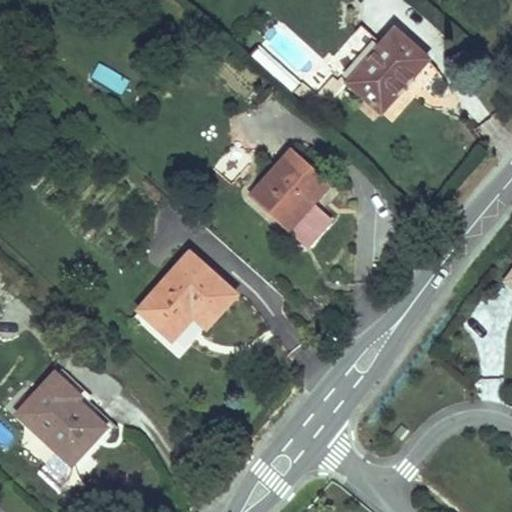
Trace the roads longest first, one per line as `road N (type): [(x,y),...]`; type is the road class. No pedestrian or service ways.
road 1 (tertiary): [(308,431),(511,178)]
road 2 (residential): [(511,428),(458,421),(437,432),(407,470)]
